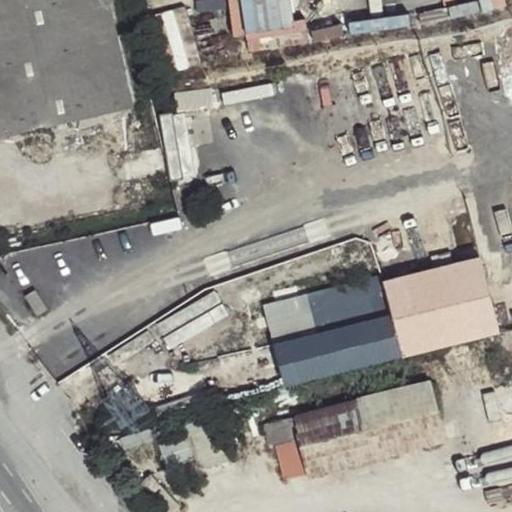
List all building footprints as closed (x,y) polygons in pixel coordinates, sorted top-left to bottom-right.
[(0,0),(0,135),(132,106),(107,0),(0,0)] [(292,0),(231,0),(236,37),(249,35),(251,50),(311,41),(308,17),(295,19),(292,0)] [(482,0),(485,11),(507,6),(505,0),(482,0)] [(181,7),(157,14),(172,72),(197,65),(181,7)] [(181,111),(216,104),(213,86),(177,93),(181,111)] [(169,177),(194,176),(191,113),(166,114),(169,177)] [(144,185),(134,187),(137,199),(147,198),(144,185)] [(452,340),(430,288),(485,273),(480,255),(386,279),(405,353),(452,340)] [(384,271),(267,301),(288,383),(405,353),(386,279),(384,271)] [(499,328),(485,273),(430,288),(452,340),(499,328)] [(38,289),(25,297),(37,317),(50,309),(38,289)] [(428,378),(297,416),(271,423),(279,453),(305,446),(314,475),(315,480),(447,443),(428,378)] [(305,446),(279,453),(288,483),(314,475),(305,446)]
